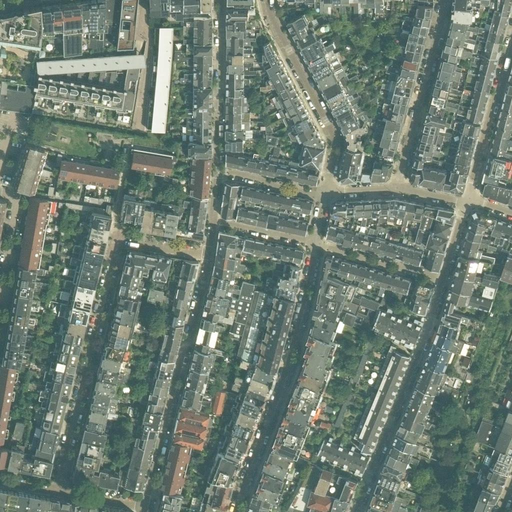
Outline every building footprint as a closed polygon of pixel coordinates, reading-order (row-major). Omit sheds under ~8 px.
[(112,0),(103,0),(103,31),(103,41),(102,49),(109,48),(109,46),(112,0)] [(119,0),(112,0),(109,46),(116,47),(119,0)] [(119,0),(116,47),(116,48),(132,47),(135,0),(119,0)] [(148,0),(148,7),(149,13),(160,13),(158,0),(148,0)] [(169,11),(167,0),(158,0),(160,13),(166,12),(167,12),(168,12),(168,11),(169,11)] [(182,11),(181,0),(167,0),(169,11),(182,11)] [(181,0),(182,11),(197,10),(196,0),(181,0)] [(196,0),(197,10),(206,10),(211,9),(211,7),(211,0),(196,0)] [(297,8),(306,8),(305,0),(296,0),(297,7),(297,8)] [(315,8),(315,0),(305,0),(306,8),(315,8)] [(320,14),(323,14),(323,0),(315,0),(320,0),(320,14)] [(327,6),(333,6),(332,0),(323,0),(323,14),(328,14),(327,6)] [(346,6),(350,6),(349,0),(341,0),(341,7),(341,13),(341,14),(346,14),(346,9),(346,6)] [(354,13),(358,12),(358,0),(349,0),(350,6),(354,6),(354,13)] [(358,0),(358,12),(362,12),(362,7),(367,7),(366,0),(358,0)] [(383,13),(383,0),(374,0),(374,8),(374,12),(383,13)] [(453,0),(453,7),(470,8),(470,0),(453,0)] [(480,0),(470,0),(470,8),(480,9),(480,0)] [(480,0),(480,9),(480,13),(479,16),(483,16),(484,4),(489,5),(490,0),(489,0),(480,0)] [(498,1),(492,1),(490,0),(489,5),(489,8),(510,10),(511,2),(498,1)] [(80,1),(62,4),(60,54),(80,52),(80,50),(80,1)] [(41,6),(40,6),(41,24),(39,46),(38,57),(60,54),(62,4),(41,6)] [(416,10),(415,15),(432,17),(433,6),(426,5),(418,5),(409,4),(408,9),(416,10)] [(0,53),(4,54),(6,41),(39,46),(41,24),(40,6),(21,10),(21,11),(0,15),(0,53)] [(294,13),(297,8),(297,7),(288,7),(279,7),(287,23),(292,31),(314,20),(311,15),(308,17),(306,13),(297,18),(294,13)] [(452,18),(470,22),(472,22),(473,14),(479,14),(479,13),(480,13),(480,9),(470,8),(453,7),(453,8),(452,18)] [(228,8),(227,18),(245,18),(245,8),(228,8)] [(245,8),(245,18),(258,18),(254,11),(255,8),(254,8),(245,8)] [(175,13),(175,20),(183,21),(183,18),(188,18),(188,13),(175,13)] [(486,20),(506,24),(508,16),(494,13),(493,17),(487,16),(486,20)] [(406,17),(405,21),(406,21),(406,20),(429,26),(432,17),(415,15),(414,15),(413,18),(407,17),(406,17)] [(185,23),(185,26),(188,26),(193,27),(211,27),(211,19),(211,18),(193,18),(193,23),(185,23)] [(227,18),(227,28),(260,29),(262,29),(263,28),(258,18),(245,18),(227,18)] [(452,18),(450,25),(471,31),(478,33),(478,32),(479,27),(475,26),(475,28),(468,26),(470,22),(452,18)] [(316,19),(314,20),(292,31),(296,39),(320,27),(316,19)] [(402,29),(410,31),(410,30),(427,35),(429,26),(406,20),(406,21),(405,21),(404,20),(402,29)] [(486,20),(484,29),(504,33),(506,24),(486,20)] [(328,23),(324,25),(320,27),(296,39),(302,52),(323,41),(321,37),(332,31),(328,23)] [(450,25),(448,33),(468,39),(471,31),(450,25)] [(159,43),(158,50),(170,50),(170,43),(171,28),(154,27),(153,43),(159,43)] [(193,27),(193,35),(211,35),(211,27),(193,27)] [(482,37),(487,38),(502,42),(504,33),(484,29),(479,27),(478,32),(483,33),(482,37)] [(227,28),(227,36),(255,37),(261,37),(260,29),(227,28)] [(402,36),(401,38),(425,44),(427,35),(410,30),(410,31),(409,35),(400,33),(400,35),(402,36)] [(448,33),(446,41),(463,46),(464,42),(468,43),(474,45),(475,43),(475,41),(468,39),(448,33)] [(183,40),(183,44),(186,44),(211,43),(211,35),(193,35),(193,40),(183,40)] [(244,44),(249,44),(250,44),(250,41),(255,41),(255,37),(227,36),(227,44),(244,44)] [(475,41),(475,43),(500,50),(502,42),(487,38),(486,42),(478,40),(479,37),(477,36),(476,41),(475,41)] [(407,43),(405,47),(422,52),(425,44),(401,38),(400,41),(407,43)] [(327,39),(323,41),(302,52),(307,61),(332,49),(336,47),(333,42),(329,44),(327,39)] [(263,54),(263,61),(265,60),(266,62),(268,61),(269,64),(279,59),(270,41),(263,44),(265,50),(265,54),(263,54)] [(446,41),(444,49),(471,56),(472,53),(462,50),(463,46),(446,41)] [(186,53),(193,53),(211,53),(211,43),(186,44),(186,53)] [(483,55),(498,59),(500,50),(475,43),(474,45),(472,52),(476,53),(477,49),(484,51),(483,55)] [(227,44),(227,53),(250,54),(252,54),(252,49),(244,49),(244,44),(227,44)] [(400,46),(397,54),(420,60),(422,52),(405,47),(400,46)] [(334,53),(332,49),(307,61),(312,70),(337,57),(342,54),(340,51),(335,53),(334,53)] [(444,49),(441,58),(457,62),(459,62),(460,58),(466,59),(466,60),(470,61),(471,56),(444,49)] [(153,56),(151,71),(168,72),(169,57),(170,50),(158,50),(158,56),(153,56)] [(386,52),(385,55),(386,57),(387,57),(402,61),(401,65),(418,69),(420,61),(420,60),(397,54),(388,52),(386,51),(386,52)] [(142,64),(143,64),(142,53),(132,54),(36,61),(32,85),(32,86),(33,86),(31,113),(42,115),(131,130),(142,64)] [(193,58),(180,57),(180,61),(187,61),(192,61),(211,62),(211,53),(193,53),(193,58)] [(227,53),(227,62),(254,62),(254,58),(250,58),(250,54),(227,53)] [(470,61),(495,67),(498,59),(483,55),(482,59),(471,56),(470,61)] [(341,65),(337,57),(312,70),(316,78),(341,65)] [(441,58),(439,66),(461,72),(462,68),(456,67),(457,62),(441,58)] [(264,66),(269,75),(283,67),(279,59),(269,64),(268,61),(266,62),(265,60),(263,61),(263,62),(263,67),(264,66)] [(187,61),(186,66),(192,66),(192,70),(211,70),(211,62),(192,61),(187,61)] [(479,71),(493,75),(495,67),(470,61),(469,65),(480,67),(479,71)] [(227,62),(227,71),(249,71),(249,67),(254,67),(254,62),(227,62)] [(316,78),(321,87),(346,75),(341,65),(316,78)] [(385,66),(384,70),(385,70),(386,70),(390,71),(392,72),(415,78),(418,69),(401,65),(400,69),(387,66),(385,66)] [(437,75),(458,81),(461,72),(439,66),(437,75)] [(266,85),(266,86),(287,74),(283,67),(269,75),(271,79),(266,82),(266,85)] [(467,77),(491,83),(493,75),(479,71),(478,75),(472,74),(473,70),(469,69),(467,77)] [(184,74),(183,78),(211,78),(211,70),(192,70),(192,74),(184,74)] [(391,81),(396,82),(413,86),(415,78),(392,72),(390,71),(386,70),(385,70),(385,72),(390,73),(388,80),(390,81),(391,81)] [(155,86),(155,93),(166,94),(167,87),(168,72),(151,71),(150,86),(155,86)] [(227,71),(227,79),(244,79),(244,75),(256,75),(256,71),(249,71),(227,71)] [(275,87),(277,91),(292,83),(287,74),(266,86),(264,87),(264,91),(268,91),(275,87)] [(321,87),(326,96),(350,84),(358,80),(356,75),(348,79),(346,75),(321,87)] [(437,75),(434,84),(457,90),(459,81),(458,81),(437,75)] [(474,87),(489,91),(491,83),(467,77),(466,81),(475,84),(474,87)] [(192,87),(211,87),(210,87),(211,78),(183,78),(180,78),(180,83),(192,83),(192,87)] [(227,79),(227,87),(249,87),(250,87),(250,79),(244,79),(227,79)] [(0,108),(2,109),(3,109),(13,110),(13,111),(14,111),(22,112),(23,110),(25,110),(24,112),(25,112),(31,113),(33,86),(32,86),(32,85),(26,84),(25,91),(6,88),(7,82),(0,80),(0,108)] [(382,83),(381,87),(411,95),(413,86),(396,82),(391,81),(390,85),(382,83)] [(272,103),(274,102),(296,90),(292,83),(277,91),(280,95),(270,100),(272,103)] [(326,96),(330,105),(352,94),(364,89),(362,85),(352,88),(350,84),(326,96)] [(434,84),(432,92),(448,96),(449,92),(461,96),(462,92),(462,91),(457,90),(434,84)] [(184,93),(184,97),(193,97),(193,99),(198,98),(198,95),(211,95),(211,87),(192,87),(192,93),(184,93)] [(227,87),(227,95),(248,96),(249,96),(249,87),(227,87)] [(393,95),(392,100),(408,104),(411,95),(381,87),(380,92),(393,95)] [(462,92),(487,99),(489,91),(474,87),(473,91),(463,89),(462,91),(462,92)] [(274,102),(276,107),(278,111),(286,107),(300,99),(296,90),(274,102)] [(511,92),(506,91),(503,100),(511,102),(511,92)] [(432,92),(430,101),(458,108),(459,105),(447,102),(448,96),(432,92)] [(470,104),(485,107),(487,99),(462,92),(461,96),(461,97),(464,98),(464,97),(471,99),(470,104)] [(149,99),(148,114),(164,115),(166,94),(155,93),(154,99),(149,99)] [(330,105),(335,114),(356,104),(362,100),(360,95),(354,98),(352,94),(330,105)] [(192,103),(192,108),(211,108),(211,95),(198,95),(198,98),(193,99),(193,97),(184,97),(184,103),(192,103)] [(248,96),(227,95),(226,104),(248,104),(248,96)] [(369,101),(372,106),(377,103),(378,96),(369,101)] [(281,115),(283,118),(304,107),(300,99),(286,107),(288,111),(281,115)] [(384,103),(383,107),(406,113),(408,104),(392,100),(391,105),(384,103)] [(511,102),(503,100),(501,108),(511,111),(511,102)] [(430,101),(428,110),(444,114),(445,109),(457,112),(458,109),(458,108),(430,101)] [(248,104),(226,104),(226,112),(242,113),(245,113),(248,113),(248,108),(252,108),(252,104),(248,104)] [(335,114),(340,123),(364,110),(362,106),(358,108),(356,104),(335,114)] [(458,109),(483,115),(485,107),(470,104),(469,108),(459,105),(458,108),(458,109)] [(287,126),(291,124),(309,115),(304,107),(283,118),(287,126)] [(382,116),(387,117),(404,122),(406,113),(383,107),(382,107),(382,108),(383,108),(382,111),(384,111),(382,116)] [(186,113),(186,117),(210,117),(210,109),(211,109),(211,108),(192,108),(192,109),(186,109),(186,113)] [(511,111),(501,108),(499,118),(511,121),(511,111)] [(466,120),(481,124),(483,115),(458,109),(457,112),(457,113),(467,116),(466,120)] [(364,110),(340,123),(344,131),(345,132),(364,122),(366,121),(367,120),(368,118),(364,111),(364,110)] [(428,110),(425,121),(446,127),(453,129),(455,121),(456,118),(452,117),(451,124),(445,122),(446,121),(447,117),(447,116),(447,115),(444,114),(428,110)] [(226,112),(226,121),(250,122),(254,122),(254,118),(245,118),(245,113),(242,113),(226,112)] [(164,115),(148,114),(146,129),(163,130),(164,115)] [(291,140),(297,141),(301,142),(300,140),(296,133),(313,123),(309,115),(291,124),(294,130),(288,133),(291,140)] [(186,121),(186,125),(210,125),(210,117),(186,117),(186,121)] [(378,120),(377,124),(402,131),(404,122),(387,117),(386,122),(378,120)] [(511,121),(499,118),(497,126),(511,130),(511,128),(511,121)] [(453,129),(460,130),(478,135),(481,124),(466,120),(463,119),(462,123),(455,121),(453,129)] [(226,121),(226,130),(250,130),(250,122),(226,121)] [(425,121),(422,129),(451,137),(451,136),(452,134),(445,132),(446,127),(425,121)] [(364,122),(345,132),(349,140),(348,144),(347,149),(363,151),(364,145),(362,144),(361,144),(361,139),(356,139),(358,132),(362,133),(369,129),(366,125),(364,122)] [(300,140),(317,131),(313,123),(296,133),(300,140)] [(377,124),(375,132),(399,139),(402,131),(377,124)] [(186,125),(186,133),(210,133),(210,125),(186,125)] [(497,126),(494,135),(511,139),(511,135),(510,135),(511,130),(497,126)] [(422,129),(420,139),(440,144),(442,144),(443,139),(450,141),(451,137),(422,129)] [(460,138),(476,142),(478,135),(460,130),(453,129),(452,134),(451,136),(460,138)] [(226,130),(226,138),(252,139),(252,130),(250,130),(226,130)] [(315,144),(323,146),(324,144),(317,131),(300,140),(301,142),(315,144)] [(375,141),(397,147),(399,139),(375,132),(374,132),(371,140),(375,141)] [(186,138),(186,142),(210,142),(210,133),(186,133),(186,138)] [(277,145),(279,136),(272,134),(270,144),(277,145)] [(511,139),(494,135),(492,144),(507,149),(509,149),(511,150),(511,139)] [(226,144),(226,148),(243,148),(243,144),(256,144),(257,144),(260,142),(260,139),(252,139),(226,138),(226,144)] [(458,145),(474,149),(476,142),(460,138),(459,142),(451,140),(450,143),(458,145)] [(418,144),(418,147),(440,153),(446,154),(447,152),(440,150),(442,144),(440,144),(420,139),(418,144)] [(300,153),(323,158),(325,146),(323,146),(315,144),(301,142),(297,141),(295,152),(300,153)] [(375,141),(372,152),(378,153),(383,154),(395,156),(397,147),(375,141)] [(177,156),(191,156),(210,156),(210,155),(210,142),(186,142),(177,142),(177,156)] [(25,144),(22,155),(41,160),(44,149),(25,144)] [(489,153),(511,159),(511,153),(506,152),(507,149),(492,144),(489,153)] [(456,153),(472,156),(474,149),(458,145),(457,149),(448,147),(447,150),(452,151),(456,153)] [(428,159),(432,160),(433,160),(434,158),(432,158),(433,155),(439,156),(440,153),(418,147),(416,155),(423,158),(428,159)] [(345,148),(343,159),(363,162),(364,157),(362,157),(363,151),(347,149),(345,148)] [(135,171),(140,171),(143,150),(133,149),(133,150),(131,150),(129,158),(132,159),(130,166),(136,167),(135,171)] [(144,169),(150,170),(153,152),(143,150),(140,171),(144,172),(144,169)] [(226,166),(235,167),(238,151),(234,150),(233,154),(226,152),(226,166)] [(446,157),(454,159),(470,163),(472,156),(456,153),(455,156),(451,155),(452,151),(447,150),(447,152),(446,154),(446,157)] [(235,167),(245,170),(248,157),(243,156),(244,152),(238,151),(235,167)] [(154,174),(158,174),(162,153),(153,152),(150,170),(155,171),(154,174)] [(162,153),(158,174),(163,175),(163,172),(169,173),(169,171),(173,171),(175,161),(171,161),(172,155),(162,153)] [(299,163),(300,163),(310,166),(320,168),(323,158),(300,153),(298,159),(300,159),(299,163)] [(374,162),(374,163),(372,173),(371,180),(379,180),(383,154),(378,153),(378,154),(380,154),(379,162),(374,162)] [(486,167),(485,170),(500,175),(508,177),(511,160),(511,159),(489,153),(486,167)] [(57,178),(67,180),(70,161),(61,160),(62,155),(57,154),(55,165),(59,166),(57,178)] [(245,170),(256,172),(259,155),(255,154),(254,158),(248,157),(245,170)] [(383,154),(379,180),(386,180),(390,177),(389,176),(395,156),(383,154)] [(22,155),(20,162),(38,168),(41,160),(22,155)] [(256,172),(265,174),(269,161),(263,160),(264,156),(259,155),(256,172)] [(416,155),(413,166),(421,168),(423,158),(416,155)] [(191,156),(190,166),(209,167),(210,157),(210,156),(191,156)] [(265,174),(276,176),(279,159),(270,157),(269,161),(265,174)] [(419,183),(427,185),(431,167),(426,166),(427,163),(431,164),(432,160),(428,159),(423,158),(421,168),(419,183)] [(276,176),(286,178),(289,166),(284,165),(285,161),(290,162),(290,161),(284,160),(279,159),(276,176)] [(363,162),(343,159),(340,170),(372,173),(374,163),(367,162),(367,167),(363,166),(363,162)] [(445,167),(452,169),(468,173),(470,163),(454,159),(453,164),(446,163),(445,167)] [(427,185),(435,187),(438,168),(434,168),(435,165),(439,166),(439,161),(433,160),(432,160),(431,164),(431,167),(427,185)] [(67,180),(77,182),(80,163),(70,161),(67,180)] [(286,178),(296,181),(300,163),(299,163),(295,162),(290,161),(290,162),(289,166),(286,178)] [(435,187),(443,188),(446,176),(447,172),(447,170),(442,169),(443,162),(439,161),(439,166),(438,168),(435,187)] [(18,168),(37,174),(49,177),(50,171),(38,168),(20,162),(18,168)] [(77,182),(86,183),(89,164),(80,163),(77,182)] [(296,181),(306,183),(310,166),(300,163),(296,181)] [(86,183),(96,185),(99,166),(89,164),(86,183)] [(96,185),(105,187),(108,168),(99,166),(96,185)] [(190,166),(189,176),(209,177),(209,167),(190,166)] [(310,166),(306,183),(317,185),(320,168),(310,166)] [(412,182),(419,183),(421,168),(413,166),(410,178),(412,182)] [(18,168),(16,176),(34,182),(37,174),(18,168)] [(108,168),(105,187),(115,188),(118,169),(108,168)] [(447,172),(446,176),(466,182),(468,173),(452,169),(451,173),(447,172)] [(372,173),(340,170),(339,178),(338,178),(342,182),(357,181),(371,180),(372,173)] [(485,170),(483,180),(505,186),(506,182),(498,180),(500,175),(485,170)] [(34,182),(16,176),(13,187),(31,192),(34,182)] [(189,176),(189,186),(208,187),(209,177),(189,176)] [(446,176),(443,188),(461,192),(464,190),(463,190),(466,182),(446,176)] [(508,177),(506,182),(505,186),(483,180),(480,190),(481,193),(482,193),(507,201),(511,186),(511,184),(510,184),(511,178),(508,177)] [(225,182),(224,192),(241,196),(243,185),(239,185),(225,182)] [(245,204),(249,204),(252,188),(243,185),(241,196),(241,198),(246,199),(245,204)] [(188,195),(193,195),(207,197),(208,187),(189,186),(188,195)] [(123,193),(120,212),(119,218),(130,219),(135,189),(128,188),(127,193),(123,193)] [(252,188),(249,204),(255,205),(255,201),(260,202),(262,190),(252,188)] [(130,219),(140,221),(143,206),(146,191),(135,189),(130,219)] [(263,207),(269,208),(273,192),(262,190),(260,202),(266,204),(265,206),(263,205),(263,207)] [(224,192),(222,204),(239,207),(240,202),(241,198),(241,196),(224,192)] [(278,210),(280,211),(280,207),(282,194),(273,192),(269,208),(275,210),(275,206),(279,206),(278,210)] [(285,212),(289,213),(293,196),(282,194),(280,207),(286,208),(285,212)] [(179,200),(178,204),(206,208),(207,199),(207,197),(193,195),(192,197),(191,202),(179,200)] [(293,196),(289,213),(300,215),(303,198),(293,196)] [(30,197),(28,209),(49,212),(51,201),(30,197)] [(300,215),(305,216),(310,217),(313,201),(303,198),(300,215)] [(375,200),(371,216),(369,222),(378,224),(378,222),(384,199),(375,200)] [(387,222),(387,221),(392,199),(384,199),(378,222),(380,222),(387,222)] [(387,221),(395,223),(400,200),(396,199),(392,199),(387,221)] [(354,223),(357,224),(361,225),(361,223),(358,222),(359,217),(363,216),(366,200),(357,201),(355,216),(354,223)] [(361,225),(362,225),(365,226),(367,216),(371,216),(375,200),(366,200),(363,216),(361,223),(361,225)] [(395,223),(403,225),(405,217),(408,201),(400,200),(395,223)] [(139,228),(151,230),(154,208),(156,202),(150,201),(150,202),(144,201),(143,207),(143,206),(140,221),(139,228)] [(151,230),(162,232),(166,211),(167,204),(167,202),(162,201),(160,209),(154,208),(151,230)] [(330,216),(336,218),(339,218),(345,220),(348,201),(337,202),(336,202),(332,205),(333,205),(330,216)] [(351,216),(355,216),(357,201),(348,201),(345,220),(350,222),(351,216)] [(409,218),(413,219),(416,203),(408,201),(405,217),(403,225),(402,231),(405,231),(406,226),(407,226),(409,218)] [(87,221),(87,223),(108,227),(110,215),(109,215),(105,214),(105,209),(65,202),(65,207),(88,211),(85,221),(87,221)] [(236,219),(246,221),(249,204),(245,204),(245,207),(241,207),(242,203),(240,202),(239,207),(236,219)] [(413,219),(411,226),(419,228),(420,227),(420,225),(424,212),(425,205),(416,203),(413,219)] [(162,232),(174,234),(175,227),(177,212),(178,206),(167,204),(166,211),(162,232)] [(178,204),(178,206),(177,212),(183,212),(184,207),(190,208),(189,214),(204,216),(206,208),(178,204)] [(236,219),(239,207),(222,204),(220,216),(233,218),(236,219)] [(246,221),(255,223),(258,210),(254,210),(255,205),(249,204),(246,221)] [(424,212),(453,222),(456,213),(454,210),(454,211),(425,205),(424,212)] [(255,223),(265,226),(269,208),(263,207),(263,209),(265,209),(264,212),(258,210),(255,223)] [(265,226),(275,228),(280,211),(278,210),(275,210),(269,208),(265,226)] [(28,209),(26,220),(46,224),(47,224),(49,212),(28,209)] [(275,228),(285,230),(289,213),(285,212),(280,211),(275,228)] [(473,214),(471,220),(486,225),(493,227),(495,219),(486,215),(476,212),(475,211),(472,212),(473,213),(473,214)] [(420,225),(420,227),(449,236),(453,222),(424,212),(420,225)] [(285,230),(295,232),(299,219),(300,215),(289,213),(285,230)] [(185,218),(184,221),(203,224),(204,216),(189,214),(189,218),(185,218)] [(299,219),(295,232),(306,234),(310,217),(305,216),(304,221),(299,219)] [(325,238),(333,241),(339,218),(336,218),(334,225),(329,224),(325,238)] [(345,220),(339,218),(333,241),(342,243),(346,228),(347,225),(343,224),(345,220)] [(494,243),(498,244),(504,222),(495,219),(493,227),(492,230),(491,233),(496,235),(494,243)] [(26,220),(24,231),(44,235),(46,224),(26,220)] [(184,224),(184,228),(202,231),(203,224),(184,221),(180,220),(180,224),(184,224)] [(468,229),(483,233),(485,234),(486,232),(484,231),(486,225),(471,220),(468,229)] [(84,230),(83,235),(105,239),(106,232),(108,227),(107,227),(108,227),(87,223),(79,222),(78,229),(84,230)] [(342,243),(351,246),(357,224),(354,223),(352,222),(351,230),(346,228),(342,243)] [(505,238),(509,239),(511,229),(511,224),(504,222),(498,244),(502,246),(505,238)] [(351,246),(360,248),(364,233),(360,232),(362,225),(361,225),(357,224),(351,246)] [(175,227),(174,234),(201,239),(202,231),(184,228),(175,227)] [(449,236),(420,227),(419,228),(416,238),(415,241),(416,241),(424,244),(445,250),(449,236)] [(360,248),(368,251),(374,229),(370,228),(368,235),(364,233),(360,248)] [(368,251),(377,253),(381,238),(377,237),(379,230),(376,230),(374,229),(368,251)] [(468,229),(465,239),(488,246),(490,241),(482,238),(483,233),(468,229)] [(24,231),(22,242),(42,246),(44,235),(24,231)] [(218,233),(217,242),(241,247),(243,237),(237,236),(218,232),(218,233)] [(75,239),(75,240),(82,242),(81,246),(102,250),(104,244),(105,239),(83,235),(76,233),(75,239)] [(377,253),(386,255),(392,234),(388,233),(387,233),(385,240),(381,238),(377,253)] [(386,255),(394,258),(398,243),(394,242),(396,235),(392,234),(386,255)] [(243,237),(241,247),(241,253),(240,254),(245,255),(246,253),(246,251),(251,252),(253,239),(243,237)] [(394,258),(402,260),(408,239),(404,238),(402,244),(398,243),(394,258)] [(261,258),(264,242),(253,239),(251,252),(252,252),(251,256),(261,258)] [(402,260),(410,262),(416,241),(415,241),(409,239),(408,239),(402,260)] [(465,239),(463,247),(478,250),(479,245),(488,248),(488,246),(465,239)] [(418,265),(421,255),(424,244),(416,241),(410,262),(418,265)] [(22,242),(20,254),(40,257),(42,246),(22,242)] [(215,253),(234,257),(235,252),(241,253),(241,247),(217,242),(216,245),(215,253)] [(270,256),(273,244),(264,242),(261,258),(265,259),(265,255),(270,256)] [(279,262),(282,246),(273,244),(270,256),(269,260),(279,262)] [(424,244),(421,255),(442,261),(445,250),(424,244)] [(79,253),(78,258),(99,262),(101,256),(102,251),(102,250),(81,246),(74,245),(72,252),(79,253)] [(290,260),(292,248),(282,246),(279,262),(284,264),(285,259),(290,260)] [(463,247),(460,255),(493,262),(494,263),(495,258),(482,255),(483,251),(478,250),(463,247)] [(289,265),(299,267),(303,250),(292,248),(290,260),(289,265)] [(507,257),(501,276),(506,278),(506,280),(507,278),(511,279),(511,248),(510,248),(509,251),(507,257)] [(127,252),(125,259),(147,265),(154,267),(157,255),(129,250),(126,252),(127,252)] [(239,269),(239,264),(240,258),(234,257),(215,253),(214,261),(214,263),(239,269)] [(20,254),(18,265),(38,269),(40,257),(20,254)] [(155,288),(161,290),(163,279),(165,280),(170,257),(157,255),(154,267),(152,277),(157,278),(155,288)] [(421,255),(418,265),(439,271),(442,261),(421,255)] [(458,261),(457,265),(490,273),(493,262),(460,255),(460,257),(458,257),(457,260),(458,261)] [(76,265),(75,270),(96,274),(98,267),(99,262),(78,258),(67,256),(67,258),(70,259),(69,263),(72,264),(76,265)] [(320,284),(319,289),(360,304),(369,308),(377,311),(378,308),(380,303),(381,303),(362,296),(361,298),(354,296),(358,287),(349,283),(344,281),(339,279),(337,278),(332,277),(327,274),(332,257),(328,256),(326,257),(325,257),(322,273),(323,273),(322,276),(321,282),(321,284),(320,284)] [(341,260),(332,257),(327,274),(332,277),(334,271),(339,272),(341,260)] [(125,259),(122,270),(140,274),(146,276),(148,269),(146,268),(147,265),(125,259)] [(179,259),(177,267),(196,272),(198,262),(179,259)] [(350,262),(341,260),(339,272),(338,274),(343,275),(342,277),(340,277),(339,279),(344,281),(350,262)] [(359,265),(350,262),(344,281),(349,283),(351,278),(355,279),(359,265)] [(245,265),(239,264),(239,269),(214,263),(213,267),(211,274),(229,278),(231,279),(234,279),(234,273),(236,271),(240,272),(244,272),(245,265)] [(277,274),(297,279),(299,267),(289,265),(286,264),(285,265),(284,264),(282,271),(273,270),(272,274),(277,274)] [(18,265),(16,274),(35,277),(35,273),(44,275),(45,270),(38,269),(18,265)] [(367,267),(359,265),(355,279),(360,280),(358,287),(362,288),(367,267)] [(457,265),(455,273),(481,281),(481,282),(497,287),(501,276),(490,273),(457,265)] [(180,270),(179,277),(194,280),(196,272),(177,267),(177,268),(178,269),(180,270)] [(376,269),(367,267),(362,288),(366,290),(368,283),(372,284),(376,269)] [(73,277),(73,281),(93,286),(95,279),(96,274),(75,270),(72,269),(68,268),(67,275),(72,276),(73,277)] [(384,272),(376,269),(372,284),(380,286),(384,272)] [(122,270),(119,281),(137,286),(140,274),(122,270)] [(378,295),(382,296),(383,293),(385,288),(389,289),(393,274),(384,272),(380,286),(378,295)] [(455,273),(451,287),(472,293),(473,287),(476,288),(477,283),(484,285),(482,296),(493,299),(498,287),(497,287),(481,282),(481,281),(455,273)] [(16,274),(15,283),(42,288),(48,289),(50,284),(34,282),(35,277),(16,274)] [(209,283),(237,289),(238,287),(236,285),(232,284),(234,279),(231,279),(229,278),(211,274),(209,283)] [(265,282),(266,282),(275,284),(295,288),(297,279),(277,274),(272,274),(271,278),(266,277),(265,282)] [(393,274),(389,289),(394,290),(392,296),(396,297),(401,277),(393,274)] [(168,280),(168,284),(191,289),(194,280),(179,277),(174,276),(173,281),(168,280)] [(401,277),(396,297),(394,301),(399,303),(403,293),(407,294),(406,297),(429,304),(431,295),(413,290),(412,295),(407,293),(410,284),(411,279),(401,277)] [(434,286),(411,279),(410,284),(415,285),(413,290),(431,295),(434,286)] [(71,288),(70,293),(91,297),(92,291),(93,286),(73,281),(65,280),(64,287),(71,288)] [(117,293),(119,293),(137,298),(139,299),(140,299),(141,292),(148,293),(149,289),(137,286),(119,281),(117,292),(117,293)] [(248,312),(286,323),(288,318),(293,298),(264,292),(253,290),(254,284),(242,281),(240,290),(239,294),(238,298),(235,309),(244,311),(248,312)] [(264,292),(293,298),(295,289),(295,288),(275,284),(266,282),(265,287),(264,292)] [(15,283),(13,292),(32,295),(32,291),(41,292),(42,288),(15,283)] [(225,295),(230,296),(231,292),(239,294),(240,290),(237,289),(209,283),(207,291),(225,295)] [(191,289),(168,284),(167,288),(168,288),(167,293),(169,294),(174,295),(189,298),(191,289)] [(149,289),(148,293),(146,300),(160,303),(163,290),(161,290),(155,288),(149,287),(149,289)] [(450,287),(447,298),(460,302),(467,304),(467,306),(474,309),(475,306),(489,310),(493,299),(482,296),(472,293),(451,287),(450,287)] [(357,315),(364,318),(373,321),(374,318),(377,311),(369,308),(366,315),(357,312),(360,304),(319,289),(317,300),(318,300),(357,315)] [(67,305),(88,309),(89,303),(91,298),(91,297),(70,293),(63,292),(60,291),(59,298),(61,299),(68,300),(67,305)] [(233,315),(235,309),(238,298),(230,296),(225,295),(207,291),(203,307),(222,312),(228,314),(233,315)] [(13,292),(12,301),(38,306),(39,301),(31,300),(32,295),(13,292)] [(116,306),(134,310),(136,311),(138,306),(135,305),(137,298),(119,293),(117,295),(116,298),(118,300),(116,306)] [(165,296),(164,301),(172,304),(187,307),(189,298),(174,295),(173,299),(165,296)] [(429,304),(406,297),(404,302),(409,303),(409,306),(409,307),(426,315),(429,304)] [(444,309),(460,314),(461,314),(462,310),(458,308),(460,302),(447,298),(444,309)] [(354,322),(357,315),(318,300),(316,307),(315,310),(345,322),(369,331),(372,323),(373,321),(364,318),(361,325),(354,322)] [(12,301),(11,310),(29,313),(29,309),(38,310),(38,306),(12,301)] [(163,302),(163,304),(171,306),(170,312),(185,316),(187,307),(172,304),(164,301),(163,302)] [(65,312),(64,316),(85,321),(86,315),(87,315),(88,310),(88,309),(67,305),(55,302),(54,305),(60,306),(59,310),(65,312)] [(115,313),(114,318),(131,322),(134,310),(116,306),(114,307),(113,310),(115,313)] [(231,324),(232,320),(233,315),(228,314),(227,318),(221,316),(222,312),(203,307),(201,316),(216,320),(231,324)] [(378,308),(377,311),(374,318),(384,322),(390,309),(388,309),(386,312),(380,310),(380,309),(378,308)] [(235,309),(233,315),(232,320),(241,322),(244,311),(235,309)] [(390,309),(384,322),(393,325),(396,316),(391,314),(393,310),(390,309)] [(444,309),(441,319),(482,332),(486,322),(461,314),(460,314),(444,309)] [(11,310),(9,319),(39,324),(40,321),(37,320),(37,319),(28,317),(29,313),(11,310)] [(314,315),(313,321),(337,330),(341,332),(345,322),(315,310),(314,315)] [(159,321),(166,323),(182,326),(185,316),(170,312),(168,318),(160,316),(160,317),(159,321)] [(245,324),(283,334),(286,323),(248,312),(245,324)] [(60,323),(59,328),(82,333),(83,326),(84,326),(85,321),(64,316),(50,313),(49,316),(57,318),(56,322),(60,323)] [(396,316),(393,325),(401,329),(407,316),(404,315),(403,319),(396,316)] [(215,325),(216,320),(201,316),(199,325),(216,330),(223,331),(224,327),(215,325)] [(407,316),(401,329),(409,332),(413,323),(408,321),(409,317),(407,316)] [(415,319),(413,323),(409,332),(419,336),(419,335),(418,335),(421,328),(422,328),(422,327),(424,323),(425,319),(426,318),(425,318),(423,317),(421,318),(421,320),(421,322),(423,323),(415,319)] [(112,325),(110,330),(131,335),(132,330),(129,330),(131,322),(114,318),(111,320),(110,323),(112,325)] [(374,318),(373,321),(372,323),(374,324),(373,328),(379,331),(377,335),(379,335),(384,322),(374,318)] [(39,324),(9,319),(7,328),(26,331),(26,327),(32,328),(33,328),(33,325),(39,326),(39,324)] [(441,319),(438,331),(477,345),(482,332),(441,319)] [(239,347),(277,357),(281,343),(282,338),(283,334),(245,324),(241,322),(232,320),(231,324),(229,332),(228,337),(241,340),(239,347)] [(309,332),(311,333),(333,341),(337,330),(313,321),(312,321),(309,332)] [(384,322),(379,335),(382,336),(384,333),(389,335),(393,325),(384,322)] [(166,323),(164,332),(180,336),(182,326),(166,323)] [(213,345),(216,330),(199,325),(197,333),(196,336),(195,340),(211,344),(213,345)] [(393,325),(389,335),(395,338),(394,341),(396,342),(401,329),(393,325)] [(7,328),(6,337),(33,341),(34,337),(25,335),(26,331),(7,328)] [(55,332),(54,337),(80,343),(82,333),(59,328),(58,333),(55,332)] [(401,329),(396,342),(399,343),(400,339),(406,342),(409,332),(401,329)] [(109,338),(107,343),(127,348),(131,335),(110,330),(108,332),(107,335),(109,338)] [(438,331),(433,341),(474,356),(477,345),(438,331)] [(164,332),(160,349),(176,351),(180,336),(164,332)] [(409,332),(406,342),(404,345),(413,349),(415,345),(415,344),(418,337),(419,336),(409,332)] [(311,341),(309,345),(335,355),(335,354),(334,354),(338,343),(333,341),(311,333),(308,340),(311,341)] [(4,346),(22,349),(23,344),(31,346),(31,347),(30,347),(29,350),(33,350),(34,346),(35,342),(33,341),(6,337),(4,346)] [(56,342),(55,347),(77,353),(80,343),(54,337),(52,341),(56,342)] [(210,348),(211,344),(195,340),(193,349),(215,354),(223,356),(224,352),(210,348)] [(431,347),(429,352),(469,369),(474,356),(433,341),(431,347)] [(104,342),(101,355),(126,361),(129,348),(127,348),(107,343),(104,342)] [(145,352),(151,354),(153,343),(148,342),(145,352)] [(306,357),(331,366),(335,355),(309,345),(308,345),(307,346),(306,347),(306,349),(306,350),(306,351),(305,352),(308,353),(307,357),(306,357)] [(4,346),(3,355),(31,360),(32,354),(22,353),(22,349),(4,346)] [(50,351),(49,357),(75,363),(77,353),(55,347),(53,352),(50,351)] [(241,358),(274,371),(276,364),(277,357),(239,347),(236,356),(241,358)] [(160,349),(157,359),(174,361),(176,351),(160,349)] [(212,363),(215,354),(193,349),(191,358),(210,362),(212,363)] [(390,349),(387,357),(407,365),(407,364),(409,358),(410,358),(410,357),(395,350),(390,349)] [(429,352),(424,364),(465,380),(469,369),(429,352)] [(3,355),(1,363),(15,366),(19,366),(20,362),(30,364),(31,360),(3,355)] [(126,361),(101,355),(99,366),(124,371),(128,372),(129,373),(130,368),(125,367),(126,361)] [(51,362),(50,366),(73,372),(75,363),(49,357),(48,361),(51,362)] [(303,369),(302,369),(329,379),(334,367),(333,367),(331,366),(306,357),(305,361),(304,360),(301,368),(303,369)] [(387,357),(383,365),(403,373),(406,365),(407,365),(387,357)] [(189,367),(207,371),(209,366),(210,362),(191,358),(189,367)] [(246,374),(270,383),(272,375),(274,371),(241,358),(238,364),(246,367),(246,365),(248,365),(247,367),(248,368),(246,374)] [(149,361),(148,365),(172,370),(174,361),(157,359),(156,363),(149,361)] [(0,363),(0,373),(17,377),(17,372),(14,372),(15,366),(1,363),(0,363)] [(424,364),(420,374),(461,391),(465,380),(424,364)] [(154,371),(153,376),(169,379),(172,370),(148,365),(147,369),(154,371)] [(383,365),(380,372),(401,380),(401,379),(403,373),(383,365)] [(45,371),(44,376),(70,382),(73,372),(50,366),(49,372),(45,371)] [(99,366),(96,377),(121,382),(121,383),(126,384),(129,373),(128,372),(124,371),(99,366)] [(206,376),(207,371),(189,367),(187,376),(208,381),(213,382),(214,378),(206,376)] [(299,380),(325,390),(329,379),(302,369),(300,376),(301,376),(300,380),(299,380)] [(380,372),(377,379),(397,388),(400,380),(401,380),(380,372)] [(0,373),(0,383),(12,385),(13,380),(16,381),(17,377),(0,373)] [(232,381),(266,393),(270,383),(246,374),(244,379),(243,379),(242,380),(241,379),(242,377),(235,375),(232,381)] [(420,374),(415,386),(436,393),(450,399),(450,400),(457,403),(461,391),(420,374)] [(46,381),(45,386),(68,392),(70,382),(44,376),(43,380),(46,381)] [(146,378),(144,383),(168,387),(169,379),(153,376),(152,380),(146,378)] [(207,385),(208,381),(187,376),(184,385),(203,389),(204,385),(207,385)] [(96,377),(93,388),(119,394),(121,383),(121,382),(96,377)] [(344,378),(342,383),(348,386),(350,380),(344,378)] [(374,387),(378,389),(394,395),(397,388),(377,379),(374,387)] [(293,391),(295,391),(321,401),(325,390),(299,380),(298,384),(296,383),(293,391)] [(238,395),(261,404),(266,393),(232,381),(230,387),(237,389),(240,390),(238,395)] [(0,383),(0,393),(13,396),(14,391),(11,391),(12,385),(0,383)] [(150,388),(149,393),(165,395),(168,387),(144,383),(144,386),(145,387),(150,388)] [(202,394),(203,389),(184,385),(182,394),(210,401),(211,397),(209,396),(210,395),(204,393),(204,395),(202,394)] [(40,391),(39,395),(65,402),(68,392),(45,386),(44,391),(40,391)] [(415,386),(412,395),(443,407),(447,409),(449,405),(433,399),(436,393),(415,386)] [(93,388),(91,398),(116,404),(119,394),(93,388)] [(213,394),(209,410),(220,412),(222,404),(226,392),(220,390),(216,389),(215,394),(213,394)] [(372,392),(366,406),(387,415),(387,414),(390,407),(390,408),(390,407),(391,403),(392,403),(394,396),(394,397),(395,395),(394,395),(378,389),(377,393),(372,392)] [(290,402),(315,412),(320,414),(322,408),(319,407),(321,401),(295,391),(294,395),(293,395),(293,396),(292,396),(291,397),(291,398),(290,399),(290,400),(290,402)] [(0,393),(0,403),(9,405),(10,399),(13,400),(13,396),(0,393)] [(141,395),(140,399),(163,404),(165,395),(149,393),(148,397),(141,395)] [(209,405),(210,401),(182,394),(180,403),(199,408),(200,403),(209,405)] [(488,444),(495,447),(511,453),(511,395),(506,394),(505,397),(509,399),(506,407),(491,401),(489,405),(505,411),(503,419),(501,424),(483,417),(475,440),(481,442),(488,444)] [(42,400),(40,406),(63,411),(65,402),(39,395),(38,399),(42,400)] [(235,407),(256,416),(259,408),(260,408),(261,404),(238,395),(236,395),(234,400),(237,401),(235,407)] [(432,413),(440,416),(443,407),(412,395),(408,404),(432,413)] [(91,398),(88,408),(114,414),(116,404),(91,398)] [(145,409),(161,412),(163,404),(140,399),(139,403),(147,404),(145,409)] [(288,410),(287,413),(310,423),(315,412),(290,402),(290,403),(289,403),(288,404),(288,405),(288,406),(287,407),(287,408),(288,409),(287,409),(288,410)] [(0,403),(0,412),(10,414),(11,410),(8,410),(9,405),(0,403)] [(408,404),(404,413),(431,423),(432,420),(430,419),(432,413),(408,404)] [(36,410),(35,415),(61,421),(63,411),(40,406),(39,411),(36,410)] [(176,417),(206,424),(207,416),(209,417),(210,414),(179,406),(176,417)] [(230,419),(253,427),(257,416),(256,416),(235,407),(232,406),(230,411),(233,412),(230,419)] [(366,406),(363,415),(383,423),(386,415),(387,415),(366,406)] [(88,408),(86,418),(111,424),(113,419),(116,420),(117,415),(114,414),(88,408)] [(130,423),(138,425),(157,428),(161,412),(145,409),(144,409),(142,416),(140,416),(139,419),(131,418),(130,423)] [(0,412),(0,422),(5,423),(6,418),(9,419),(10,414),(0,412)] [(285,413),(282,420),(284,421),(283,425),(306,434),(314,436),(316,431),(308,428),(310,423),(287,413),(285,413)] [(404,413),(401,422),(421,430),(423,424),(430,427),(439,431),(440,427),(431,423),(404,413)] [(35,425),(41,427),(58,431),(61,421),(35,415),(33,419),(37,420),(35,425)] [(363,415),(360,422),(380,430),(381,430),(380,429),(383,423),(363,415)] [(173,429),(203,436),(205,429),(210,430),(211,426),(206,424),(176,417),(173,429)] [(86,418),(84,427),(109,433),(111,424),(86,418)] [(224,429),(225,429),(247,437),(248,435),(250,435),(253,427),(230,419),(228,425),(226,424),(224,429)] [(12,435),(20,437),(24,422),(16,420),(12,435)] [(320,426),(328,429),(328,430),(331,424),(328,422),(327,423),(322,421),(320,426)] [(360,422),(357,429),(377,437),(380,431),(380,430),(360,422)] [(399,426),(397,433),(433,447),(435,443),(437,438),(438,436),(421,430),(401,422),(399,426)] [(280,432),(278,436),(302,445),(306,434),(283,425),(281,424),(278,432),(280,432)] [(34,431),(33,435),(38,436),(56,441),(58,431),(41,427),(35,425),(34,431)] [(129,429),(128,434),(155,439),(157,428),(138,425),(136,431),(129,429)] [(84,427),(81,439),(106,445),(109,433),(84,427)] [(173,429),(171,441),(191,445),(202,448),(206,449),(206,445),(203,444),(201,444),(203,436),(173,429)] [(224,442),(244,449),(247,441),(246,441),(247,437),(225,429),(223,434),(226,435),(224,442)] [(354,437),(361,440),(374,446),(374,445),(377,437),(357,429),(354,437)] [(397,433),(393,443),(417,452),(421,454),(437,460),(436,461),(437,461),(438,461),(437,461),(441,450),(433,447),(397,433)] [(134,439),(133,445),(153,449),(155,439),(128,434),(127,438),(134,439)] [(30,440),(29,445),(53,451),(56,441),(38,436),(37,442),(30,440)] [(275,444),(274,447),(298,456),(302,445),(278,436),(277,436),(276,437),(276,438),(275,439),(275,440),(275,441),(274,441),(275,442),(274,443),(275,444)] [(324,439),(319,446),(332,451),(335,444),(331,442),(333,438),(330,437),(328,441),(324,439)] [(81,439),(78,450),(104,456),(106,445),(81,439)] [(374,446),(361,440),(358,447),(359,449),(371,453),(371,452),(374,446)] [(475,440),(471,449),(478,451),(481,442),(475,440)] [(171,441),(168,453),(188,457),(191,445),(171,441)] [(219,452),(238,460),(240,457),(241,458),(244,449),(224,442),(222,448),(218,446),(216,453),(219,454),(219,452)] [(332,451),(343,456),(346,448),(342,446),(344,443),(341,442),(340,445),(335,444),(332,451)] [(393,443),(389,451),(417,463),(418,463),(421,454),(417,452),(393,443)] [(19,468),(21,457),(23,448),(24,446),(18,445),(17,447),(13,445),(11,450),(8,450),(5,466),(19,468)] [(29,445),(28,449),(35,450),(34,456),(51,460),(53,451),(29,445)] [(124,450),(123,455),(150,459),(153,449),(133,445),(131,451),(124,450)] [(325,457),(329,459),(332,451),(319,446),(317,450),(319,450),(318,454),(322,456),(321,460),(323,461),(325,457)] [(343,456),(355,460),(358,453),(353,451),(355,447),(352,446),(351,450),(346,448),(343,456)] [(270,450),(267,457),(295,468),(297,462),(295,461),(295,460),(297,461),(299,456),(298,456),(274,447),(273,447),(272,450),(270,450)] [(511,453),(495,447),(492,457),(511,464),(511,461),(511,453)] [(478,451),(471,449),(469,456),(475,459),(478,451)] [(78,450),(75,462),(96,468),(97,466),(99,467),(99,468),(101,468),(104,456),(78,450)] [(336,462),(340,463),(343,456),(332,451),(329,459),(333,460),(332,464),(335,465),(336,462)] [(389,451),(386,460),(409,469),(414,471),(417,463),(389,451)] [(212,463),(232,470),(234,467),(235,467),(237,466),(238,466),(240,461),(238,460),(219,452),(219,454),(216,453),(212,463)] [(358,453),(355,460),(366,465),(367,464),(366,464),(369,459),(369,458),(369,457),(366,456),(367,454),(363,452),(362,454),(358,453)] [(168,453),(165,465),(185,469),(188,457),(168,453)] [(21,457),(19,468),(47,473),(48,472),(51,460),(34,456),(32,455),(31,460),(21,457)] [(129,460),(128,466),(147,469),(150,459),(123,455),(122,458),(129,460)] [(347,466),(352,468),(355,460),(343,456),(340,463),(345,465),(343,469),(346,470),(347,466)] [(263,469),(287,478),(292,480),(296,468),(295,468),(267,457),(265,461),(266,462),(263,469)] [(488,465),(490,466),(507,473),(511,464),(492,457),(488,465)] [(355,460),(352,468),(356,469),(354,473),(362,476),(363,472),(364,471),(366,465),(366,466),(366,465),(355,460)] [(386,460),(382,470),(403,478),(405,479),(409,469),(386,460)] [(72,477),(96,482),(98,472),(99,468),(99,467),(97,466),(96,468),(75,462),(72,477)] [(210,479),(230,483),(228,482),(229,478),(230,479),(230,478),(233,478),(235,473),(233,471),(232,471),(232,470),(212,463),(206,478),(207,478),(210,479)] [(309,466),(299,484),(315,489),(351,499),(354,490),(358,480),(334,471),(314,463),(313,466),(309,464),(309,466)] [(479,473),(503,483),(507,474),(507,473),(490,466),(488,465),(482,463),(478,473),(479,473)] [(163,472),(162,476),(182,481),(185,469),(165,465),(163,472)] [(119,470),(118,475),(145,479),(147,469),(128,466),(126,472),(119,470)] [(96,482),(115,485),(117,478),(118,475),(107,472),(107,470),(101,468),(99,468),(98,472),(96,482)] [(263,477),(262,481),(283,489),(287,478),(263,469),(261,475),(262,477),(263,477)] [(378,481),(398,489),(411,494),(412,490),(407,488),(400,485),(403,478),(382,470),(378,481)] [(479,477),(477,483),(500,492),(503,483),(479,473),(478,477),(479,477)] [(462,479),(468,481),(473,482),(473,480),(469,476),(464,474),(462,479)] [(118,475),(117,478),(122,479),(120,486),(141,489),(143,488),(143,487),(145,479),(118,475)] [(182,481),(162,476),(160,488),(179,493),(182,481)] [(431,478),(427,477),(426,476),(423,487),(427,489),(431,478)] [(191,502),(224,509),(231,483),(230,483),(210,479),(208,485),(206,484),(201,502),(200,502),(200,499),(192,497),(191,502)] [(259,489),(257,492),(272,498),(279,500),(283,489),(262,481),(261,481),(258,482),(256,486),(258,488),(259,489)] [(374,491),(395,500),(408,505),(410,501),(396,495),(398,489),(378,481),(374,491)] [(475,482),(473,494),(496,502),(500,492),(477,483),(475,482)] [(298,484),(285,508),(295,511),(345,511),(351,499),(315,489),(298,484)] [(3,511),(13,511),(17,492),(6,491),(3,511)] [(163,491),(160,503),(178,507),(180,495),(163,491)] [(254,491),(251,502),(269,507),(282,511),(283,506),(271,503),(272,498),(257,492),(254,491)] [(395,500),(374,491),(370,502),(391,510),(395,511),(404,511),(406,509),(393,505),(395,500)] [(24,511),(28,494),(17,492),(13,511),(24,511)] [(24,511),(35,511),(38,496),(28,494),(24,511)] [(473,494),(470,504),(492,511),(496,502),(473,494)] [(46,511),(49,498),(38,496),(35,511),(46,511)] [(58,511),(60,500),(49,498),(46,511),(58,511)] [(68,511),(70,502),(60,500),(58,511),(68,511)] [(70,502),(68,511),(77,511),(79,503),(70,502)] [(223,511),(224,509),(191,502),(188,511),(223,511)] [(249,511),(268,511),(269,507),(251,502),(249,511)] [(395,511),(391,510),(370,502),(366,511),(395,511)] [(79,503),(77,511),(86,511),(88,505),(79,503)] [(160,503),(158,511),(183,511),(179,511),(177,509),(178,507),(160,503)]
